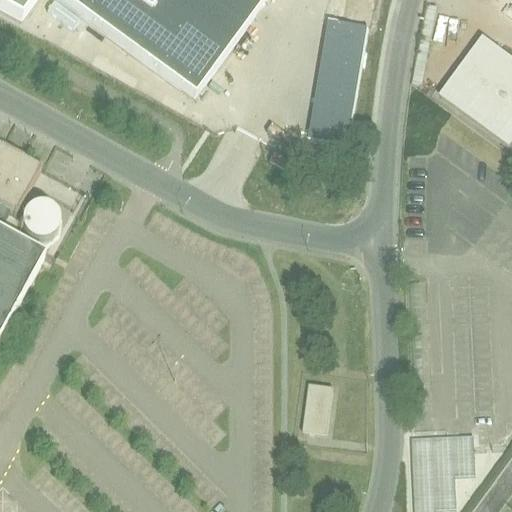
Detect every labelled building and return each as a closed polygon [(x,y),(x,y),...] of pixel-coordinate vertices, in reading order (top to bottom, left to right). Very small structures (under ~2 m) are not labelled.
[(0,0),(0,14),(21,26),(39,0),(53,0),(194,103),(230,129),(311,17),(305,12),(313,0),(0,0)] [(342,0),(338,25),(369,30),(373,0),(342,0)] [(511,62),(482,41),(440,100),(463,117),(511,152),(511,62)] [(319,149),(317,160),(341,163),(343,153),(319,149)] [(15,220),(41,173),(38,172),(0,151),(0,341),(44,262),(0,237),(0,232),(9,216),(13,218),(13,219),(15,220)] [(35,203),(20,233),(51,249),(66,219),(35,203)] [(309,389),(303,436),(327,439),(333,392),(309,389)] [(347,413),(344,435),(363,437),(366,415),(347,413)] [(435,511),(456,511),(455,479),(475,478),(474,440),(412,442),(415,511),(435,511)]
